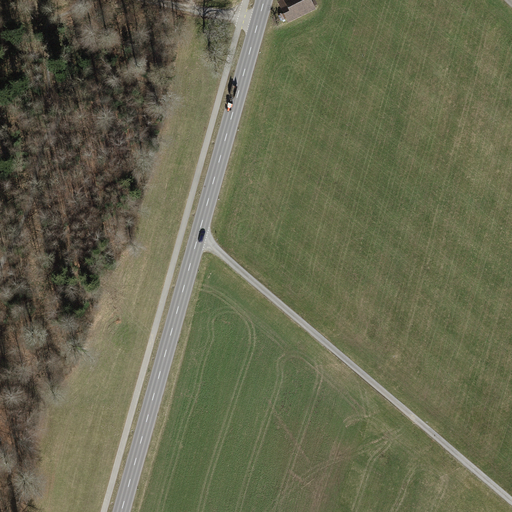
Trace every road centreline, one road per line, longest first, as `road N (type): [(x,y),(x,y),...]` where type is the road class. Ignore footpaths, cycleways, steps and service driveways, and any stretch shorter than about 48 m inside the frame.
road 1 (tertiary): [(121,511),(264,0)]
road 2 (track): [(511,501),(197,238)]
road 3 (track): [(0,360),(47,400),(23,487),(24,511)]
